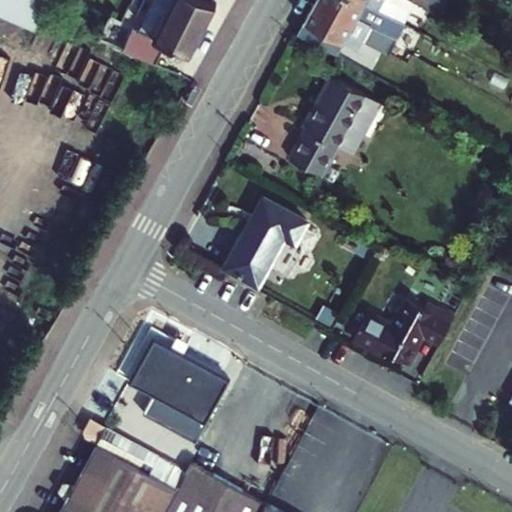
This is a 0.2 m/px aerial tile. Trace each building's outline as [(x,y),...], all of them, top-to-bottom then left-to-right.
[(40,0),(0,0),(0,5),(32,20),(40,0)] [(138,23),(129,42),(159,57),(168,36),(193,47),(216,0),(154,0),(142,24),(138,23)] [(306,0),(297,18),(294,24),(333,45),(349,16),(359,21),(356,27),(375,38),(384,22),(359,7),(358,10),(340,0),(306,0)] [(375,0),(340,0),(358,10),(359,7),(384,22),(375,38),(385,43),(387,39),(396,22),(402,24),(406,17),(402,15),(400,14),(402,11),(381,0),(376,0),(377,0),(375,0)] [(375,0),(377,0),(376,0),(381,0),(402,11),(408,0),(375,0)] [(408,0),(402,11),(400,14),(402,15),(409,0),(408,0)] [(425,0),(440,8),(444,0),(425,0)] [(302,121),(291,141),(314,153),(326,133),(336,138),(364,88),(325,66),(296,118),(302,121)] [(262,190),(222,262),(251,278),(278,227),(290,233),(303,210),(262,190)] [(422,299),(404,290),(389,317),(365,305),(351,330),(372,341),(374,338),(405,355),(420,325),(437,334),(450,309),(433,299),(430,304),(422,299)] [(433,299),(424,295),(422,299),(430,304),(433,299)] [(194,431),(229,370),(154,329),(130,372),(165,392),(155,410),(194,431)] [(255,511),(265,495),(189,453),(184,461),(174,480),(144,462),(153,444),(104,416),(89,407),(81,421),(83,427),(94,433),(82,455),(69,454),(65,461),(73,472),(50,511),(38,511),(37,511),(33,511),(28,511),(27,511),(255,511)] [(238,414),(224,450),(245,458),(259,422),(238,414)] [(179,458),(153,444),(144,462),(174,480),(184,461),(179,458)] [(294,511),(265,495),(255,511),(294,511)]
